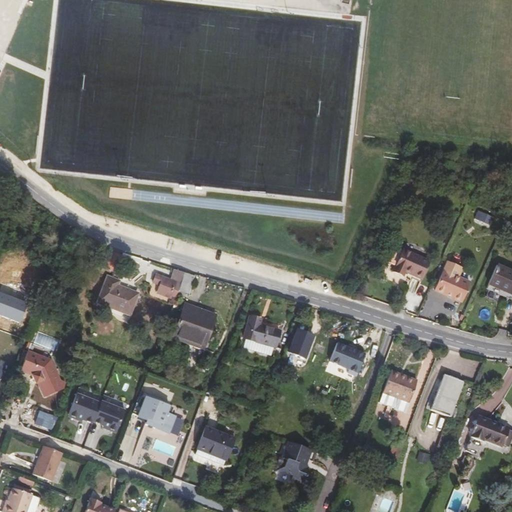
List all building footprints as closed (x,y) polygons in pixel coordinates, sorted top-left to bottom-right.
[(454,222),(458,224),(458,223),(465,207),(460,207),(454,222)] [(479,209),(474,219),(490,227),(495,217),(479,209)] [(101,264),(110,270),(117,269),(123,256),(122,256),(108,250),(106,254),(101,264)] [(402,250),(392,272),(403,277),(405,273),(421,280),(429,263),(402,250)] [(94,260),(101,264),(106,254),(99,251),(94,260)] [(27,286),(35,266),(10,256),(2,276),(27,286)] [(448,263),(444,272),(457,278),(461,269),(448,263)] [(511,272),(496,266),(488,284),(511,295),(511,272)] [(168,304),(172,306),(176,297),(178,291),(184,274),(184,273),(173,270),(170,281),(156,275),(153,283),(160,286),(158,293),(170,298),(168,304)] [(444,272),(435,291),(460,302),(468,283),(457,278),(444,272)] [(178,291),(186,294),(189,295),(194,277),(184,274),(178,291)] [(98,303),(110,307),(130,315),(138,294),(117,286),(119,282),(108,278),(98,303)] [(0,315),(20,323),(24,313),(30,297),(2,286),(0,291),(0,315)] [(190,310),(184,308),(173,338),(202,350),(214,316),(191,307),(190,310)] [(243,339),(246,340),(273,347),(274,347),(279,332),(259,326),(260,321),(249,318),(243,339)] [(296,331),(287,353),(304,360),(308,351),(307,350),(312,338),(296,331)] [(269,357),(273,347),(246,340),(243,350),(269,357)] [(363,355),(336,345),(329,364),(348,371),(347,374),(355,378),(363,355)] [(54,357),(32,348),(24,368),(36,372),(38,373),(41,380),(48,394),(67,386),(69,381),(68,379),(63,377),(54,357)] [(382,393),(408,403),(417,382),(402,376),(401,378),(390,374),(382,393)] [(443,376),(430,411),(453,419),(456,410),(453,408),(462,383),(443,376)] [(404,413),(408,403),(382,393),(378,403),(404,413)] [(117,432),(125,411),(101,402),(100,405),(77,396),(69,417),(70,419),(74,421),(77,420),(82,422),(92,426),(93,423),(103,427),(109,429),(110,431),(114,433),(117,432)] [(156,427),(164,430),(171,427),(174,418),(166,415),(170,406),(146,397),(139,415),(148,419),(146,424),(156,428),(156,427)] [(57,416),(40,410),(36,425),(52,431),(57,416)] [(478,418),(466,449),(481,454),(486,441),(501,447),(502,446),(506,448),(511,433),(511,432),(508,431),(509,430),(478,418)] [(198,449),(225,460),(234,439),(207,428),(198,449)] [(405,439),(406,437),(397,433),(389,455),(398,458),(405,439)] [(447,458),(453,440),(441,435),(435,453),(447,458)] [(51,482),(62,454),(45,447),(40,462),(38,461),(33,475),(51,482)] [(287,447),(281,463),(286,465),(283,476),(293,480),(293,481),(305,485),(307,478),(305,477),(309,464),(312,464),(315,456),(287,447)] [(223,466),(225,460),(198,449),(196,455),(223,466)] [(419,453),(416,462),(426,465),(429,455),(419,453)] [(283,476),(286,465),(281,463),(279,463),(274,478),(281,475),(283,476)] [(5,504),(2,511),(26,511),(32,496),(12,489),(8,502),(7,505),(5,504)] [(114,511),(115,511),(101,506),(101,504),(90,499),(84,511),(114,511)]
